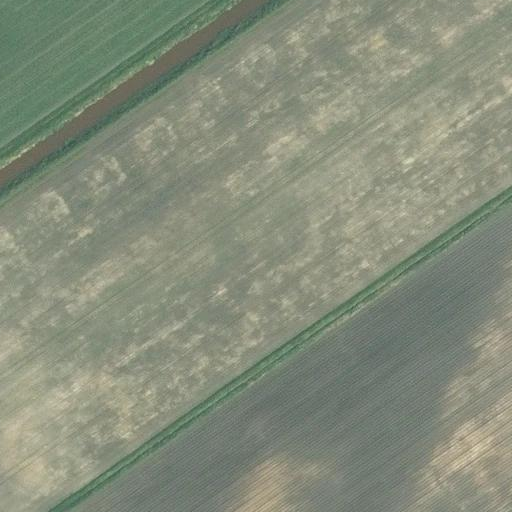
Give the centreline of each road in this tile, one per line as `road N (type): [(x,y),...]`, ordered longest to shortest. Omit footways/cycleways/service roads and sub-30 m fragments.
road 1 (track): [(0,207),(294,0)]
road 2 (track): [(235,0),(0,164)]
